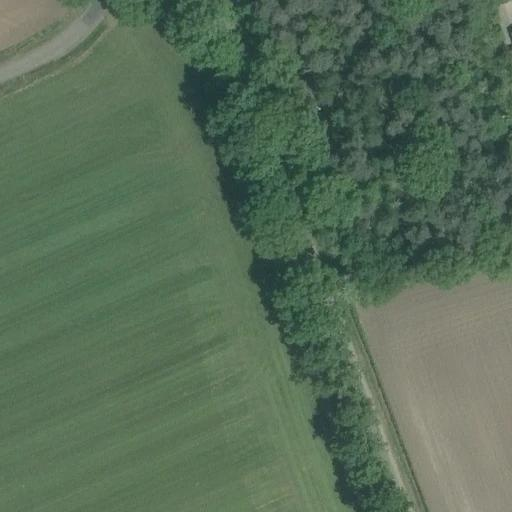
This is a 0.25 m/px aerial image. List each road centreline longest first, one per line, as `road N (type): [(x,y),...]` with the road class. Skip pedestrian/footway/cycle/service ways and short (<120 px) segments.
road 1 (unclassified): [(401,511),(239,66),(199,0)]
road 2 (unclassified): [(0,77),(53,53),(101,0)]
